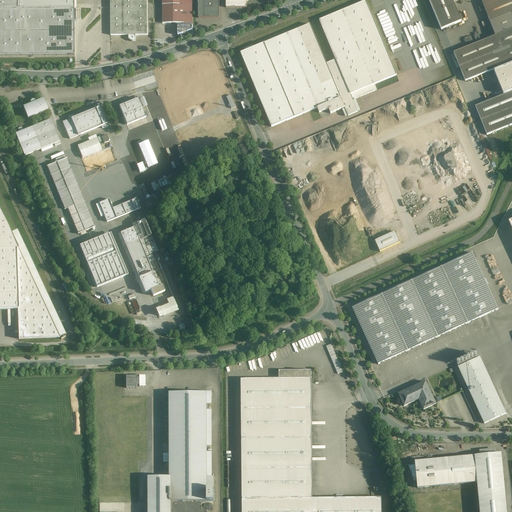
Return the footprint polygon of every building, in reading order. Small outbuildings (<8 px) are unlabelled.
[(0,0),(0,10),(17,10),(16,0),(0,0)] [(16,0),(17,10),(74,10),(73,0),(16,0)] [(146,0),(110,0),(111,36),(128,35),(129,39),(132,42),(135,41),(135,36),(147,35),(146,0)] [(179,0),(179,5),(162,5),(162,24),(178,24),(178,36),(192,31),(192,0),(179,0)] [(219,0),(198,0),(199,18),(220,18),(219,0)] [(432,0),(444,27),(464,19),(455,0),(432,0)] [(511,0),(481,0),(490,22),(511,14),(511,13),(511,0)] [(310,24),(241,53),(271,127),(317,108),(319,113),(329,109),(331,114),(342,109),(345,117),(348,116),(358,112),(357,112),(360,110),(355,99),(377,90),(375,84),(397,75),(366,1),(319,20),(336,60),(326,64),(310,24)] [(0,57),(74,57),(74,10),(0,10),(0,57)] [(495,36),(511,29),(511,14),(490,22),(495,36)] [(511,62),(511,29),(495,36),(454,53),(465,82),(493,71),(511,62)] [(511,62),(493,71),(503,96),(511,92),(511,62)] [(511,92),(503,96),(476,107),(487,136),(511,125),(511,92)] [(231,108),(236,107),(231,95),(227,96),(231,108)] [(138,99),(119,107),(127,125),(146,117),(138,99)] [(43,100),(24,108),(28,117),(47,110),(43,100)] [(78,136),(108,124),(101,106),(71,118),(78,136)] [(62,122),(69,140),(78,136),(71,118),(62,122)] [(51,120),(15,134),(24,156),(60,141),(51,120)] [(89,142),(78,147),(83,158),(102,151),(96,137),(88,140),(89,142)] [(148,142),(138,146),(148,169),(157,165),(148,142)] [(110,150),(83,161),(87,172),(91,170),(91,172),(114,163),(110,150)] [(67,159),(47,167),(65,211),(68,209),(78,233),(95,227),(67,159)] [(99,203),(106,222),(140,209),(136,199),(112,208),(109,199),(99,203)] [(0,310),(17,309),(18,340),(60,338),(60,337),(66,335),(25,246),(18,250),(0,210),(0,310)] [(134,228),(120,233),(145,292),(151,290),(153,297),(165,292),(162,285),(158,287),(146,256),(145,254),(151,252),(148,245),(142,247),(139,241),(151,236),(144,220),(132,225),(134,228)] [(395,232),(375,241),(380,252),(400,243),(395,232)] [(108,234),(80,246),(97,288),(126,276),(108,234)] [(151,236),(139,241),(142,247),(148,245),(151,252),(145,254),(146,256),(158,251),(151,235),(151,236)] [(471,253),(351,308),(378,365),(498,309),(471,253)] [(168,305),(156,310),(159,319),(178,311),(173,298),(167,301),(168,305)] [(135,300),(127,303),(132,314),(140,310),(135,300)] [(331,345),(326,347),(338,375),(343,372),(331,345)] [(481,357),(458,368),(484,424),(507,413),(481,357)] [(311,371),(279,371),(279,379),(241,380),(242,511),(381,511),(381,498),(312,499),(311,371)] [(137,377),(125,377),(126,389),(137,389),(137,386),(139,386),(139,387),(145,387),(145,377),(139,377),(139,378),(137,378),(137,377)] [(425,382),(398,394),(404,407),(419,400),(424,410),(436,404),(425,382)] [(207,393),(170,393),(170,430),(165,430),(165,444),(163,444),(163,468),(170,468),(170,477),(148,477),(148,511),(171,511),(171,501),(201,501),(201,508),(212,508),(212,501),(214,501),(213,476),(212,476),(211,387),(207,387),(207,393)] [(479,511),(507,511),(501,454),(496,454),(480,456),(415,462),(415,465),(417,489),(477,483),(479,511)] [(427,456),(412,458),(412,465),(415,465),(415,462),(415,461),(427,459),(427,456)]
